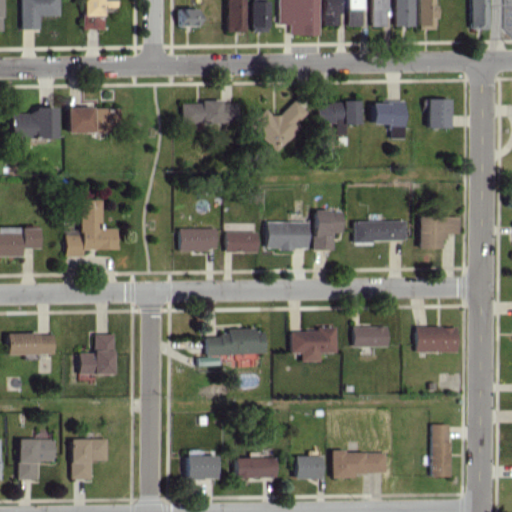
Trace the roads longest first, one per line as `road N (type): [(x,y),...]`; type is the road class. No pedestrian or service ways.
road 1 (residential): [(511,58),(0,66)]
road 2 (residential): [(0,292),(478,285)]
road 3 (residential): [(480,60),(477,511)]
road 4 (residential): [(149,290),(148,511)]
